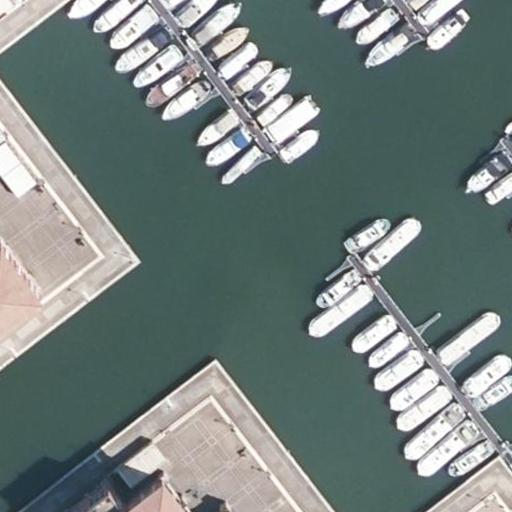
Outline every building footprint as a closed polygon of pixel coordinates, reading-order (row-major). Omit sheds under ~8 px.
[(0,0),(0,17),(17,5),(13,0),(0,0)] [(0,321),(27,300),(16,286),(30,276),(0,237),(0,321)] [(41,290),(30,276),(16,286),(27,300),(41,290)] [(113,482),(72,511),(198,511),(181,491),(163,469),(126,498),(113,482)] [(72,511),(113,482),(107,474),(58,511),(72,511)]
